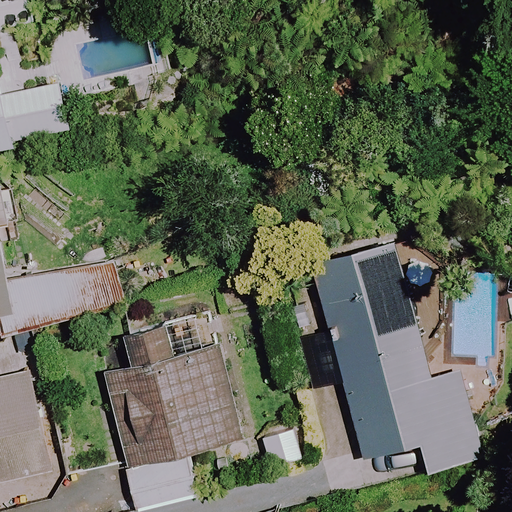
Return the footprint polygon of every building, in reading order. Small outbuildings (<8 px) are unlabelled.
[(0,144),(71,127),(58,78),(3,92),(0,78),(0,144)] [(53,269),(0,279),(0,226),(11,224),(2,182),(0,182),(0,334),(63,322),(53,269)] [(423,371),(395,239),(306,258),(349,458),(416,443),(422,470),(473,459),(453,365),(423,371)] [(501,278),(451,275),(447,360),(497,362),(501,278)] [(243,434),(210,299),(92,328),(102,370),(136,509),(198,494),(187,448),(243,434)] [(0,479),(52,468),(29,363),(0,369),(0,479)] [(298,458),(290,428),(258,437),(266,467),(298,458)]
